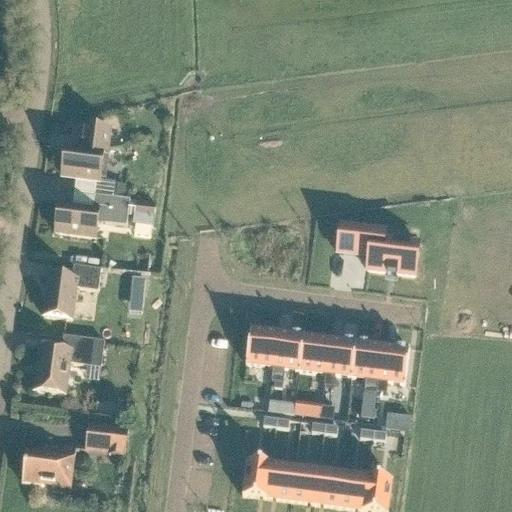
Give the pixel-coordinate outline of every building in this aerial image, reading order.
[(109,133),(84,130),(81,155),(65,153),(62,179),(99,183),(103,159),(105,159),(109,133)] [(110,186),(108,199),(123,201),(125,188),(110,186)] [(59,208),(55,237),(96,242),(98,226),(126,230),(130,202),(123,201),(108,199),(94,197),(92,212),(59,208)] [(136,204),(133,227),(153,230),(156,207),(136,204)] [(341,228),(337,256),(368,260),(367,274),(414,280),(418,247),(383,243),(385,233),(341,228)] [(49,280),(44,320),(71,324),(76,293),(98,296),(101,273),(74,269),(72,283),(49,280)] [(131,295),(144,297),(145,283),(132,281),(131,295)] [(250,332),(245,369),(273,372),(277,335),(250,332)] [(273,372),(271,385),(283,386),(284,374),(299,375),(303,339),(277,335),(273,372)] [(303,339),(299,375),(325,379),(330,342),(303,339)] [(104,345),(63,340),(61,353),(40,351),(34,395),(65,399),(69,368),(101,372),(104,345)] [(325,379),(323,390),(333,391),(335,380),(351,382),(356,345),(330,342),(325,379)] [(356,345),(351,382),(366,384),(364,397),(376,398),(376,396),(377,385),(382,349),(356,345)] [(377,385),(376,396),(386,398),(387,387),(404,389),(409,352),(382,349),(377,385)] [(268,415),(280,417),(282,406),(269,405),(268,415)] [(294,408),(293,419),(302,420),(304,409),(294,408)] [(320,422),(332,424),(334,411),(321,410),(320,422)] [(399,419),(397,432),(405,433),(409,433),(411,420),(406,420),(399,419)] [(264,422),(263,430),(275,432),(277,423),(264,421),(264,422)] [(277,423),(275,432),(288,433),(289,425),(277,423)] [(128,432),(88,427),(85,454),(125,459),(128,432)] [(312,427),(311,436),(324,438),(325,429),(312,427)] [(325,429),(324,438),(336,439),(337,431),(325,429)] [(361,434),(360,442),(372,444),(373,435),(361,434)] [(373,435),(372,444),(385,446),(386,437),(373,435)] [(22,486),(53,491),(52,494),(70,497),(76,453),(53,450),(52,458),(26,454),(22,486)] [(246,464),(242,500),(267,503),(271,467),(246,464)] [(271,467),(267,503),(290,506),(295,470),(271,467)] [(295,470),(290,506),(314,509),(319,473),(295,470)] [(319,473),(314,509),(336,511),(338,511),(343,476),(319,473)] [(343,476),(338,511),(362,511),(366,479),(343,476)] [(366,479),(362,511),(387,511),(391,483),(366,479)]
